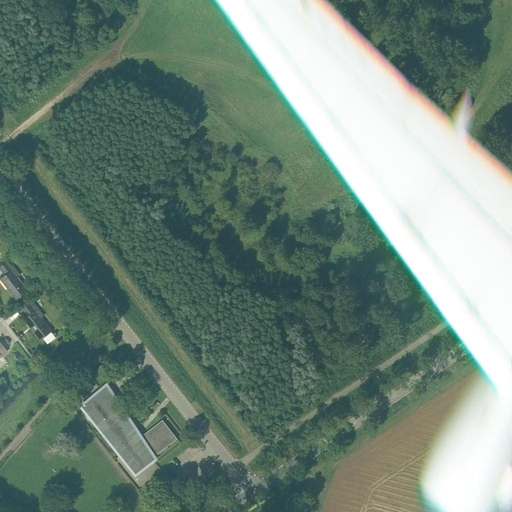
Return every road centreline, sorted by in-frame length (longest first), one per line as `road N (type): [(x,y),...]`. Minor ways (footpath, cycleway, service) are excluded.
road 1 (tertiary): [(250,495),(0,170)]
road 2 (tertiary): [(250,495),(511,316)]
road 3 (track): [(0,148),(94,56),(48,0)]
